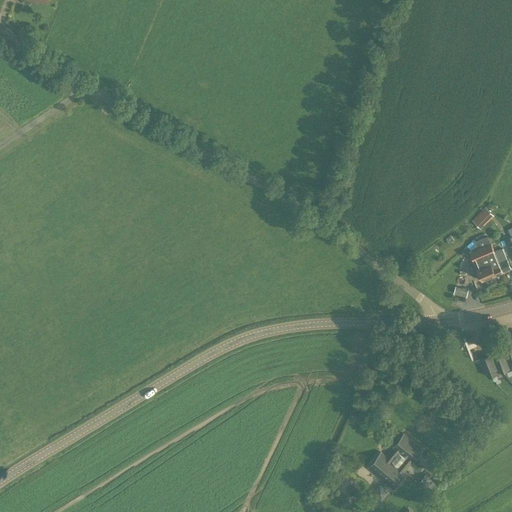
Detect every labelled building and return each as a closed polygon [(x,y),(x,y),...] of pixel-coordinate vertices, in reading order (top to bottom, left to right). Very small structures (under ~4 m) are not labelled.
[(481,229),(494,215),(485,207),(472,220),(481,229)] [(491,243),(488,236),(477,240),(476,241),(479,248),(490,243),(491,243)] [(496,275),(502,272),(490,243),(479,248),(469,252),(473,261),(475,261),(480,258),(481,262),(478,264),(477,264),(475,265),(482,281),(489,278),(489,279),(492,280),(495,278),(496,276),(496,275)] [(491,243),(490,243),(502,272),(510,269),(502,249),(494,252),(491,243)] [(456,288),(455,293),(468,296),(469,291),(456,288)] [(511,345),(478,359),(484,373),(489,377),(503,372),(511,381),(511,345)] [(404,472),(422,449),(404,434),(385,456),(381,452),(368,468),(393,489),(406,473),(404,472)] [(431,495),(438,486),(425,475),(418,483),(431,495)]
